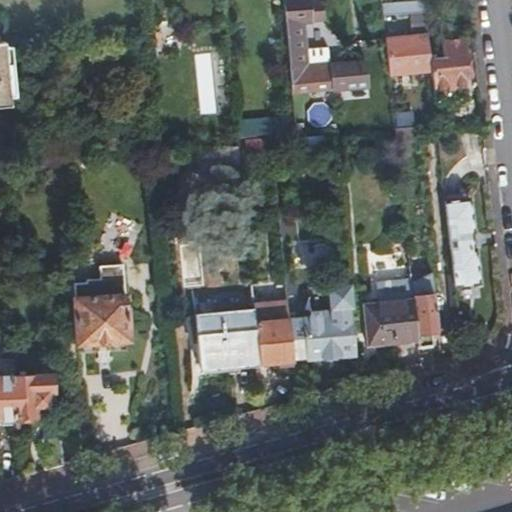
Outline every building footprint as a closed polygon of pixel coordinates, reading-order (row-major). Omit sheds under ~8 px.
[(283,0),(284,6),(292,91),(334,87),(330,46),(307,48),(305,20),(313,19),(311,0),(283,0)] [(326,0),(311,0),(313,19),(328,18),(326,0)] [(426,1),(384,5),(385,15),(427,11),(426,1)] [(423,37),(387,41),(391,74),(426,71),(423,37)] [(436,60),(434,60),(439,105),(465,102),(463,77),(468,77),(464,42),(435,45),(436,60)] [(396,128),(397,133),(397,139),(419,137),(418,126),(396,128)] [(253,127),(234,129),(235,140),(254,138),(253,127)] [(235,140),(236,149),(236,154),(272,150),(270,137),(254,138),(235,140)] [(312,137),(298,139),(300,159),(313,158),(312,137)] [(236,149),(154,158),(154,159),(156,177),(238,169),(236,154),(236,149)] [(67,163),(16,163),(17,185),(68,182),(67,163)] [(472,206),(448,208),(457,292),(481,290),(478,257),(475,257),(473,239),(476,239),(472,206)] [(374,300),(359,302),(363,346),(419,339),(415,298),(414,295),(412,277),(372,282),(374,300)] [(351,283),(309,288),(312,316),(330,315),(330,309),(346,308),(353,307),(351,283)] [(89,295),(73,297),(77,345),(125,341),(121,292),(102,294),(103,299),(89,300),(89,295)] [(415,298),(419,339),(420,346),(435,344),(433,331),(440,330),(436,296),(415,298)] [(254,323),(258,365),(282,362),(294,361),(290,319),(289,313),(288,300),(252,304),(254,323)] [(312,316),(310,305),(305,311),(289,313),(290,319),(305,317),(312,316)] [(350,355),(346,308),(330,309),(330,315),(312,316),(305,317),(309,359),(350,355)] [(200,373),(259,367),(258,365),(254,323),(253,315),(195,320),(200,373)] [(290,319),(294,361),(309,359),(305,317),(290,319)] [(294,361),(282,362),(283,375),(296,374),(294,361)] [(0,418),(12,419),(10,378),(9,364),(0,363),(0,418)] [(10,378),(12,419),(31,418),(30,405),(44,405),(44,393),(49,393),(48,377),(10,378)] [(41,471),(60,466),(58,439),(40,439),(41,471)]
